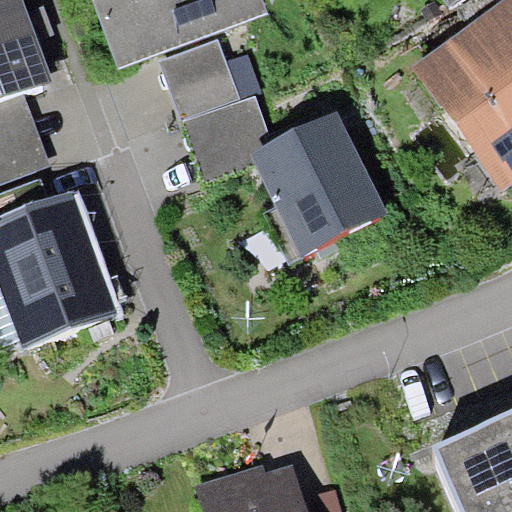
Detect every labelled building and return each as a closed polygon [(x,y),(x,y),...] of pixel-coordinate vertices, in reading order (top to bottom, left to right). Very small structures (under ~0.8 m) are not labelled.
[(21,0),(0,0),(0,105),(24,96),(53,86),(43,58),(21,0)] [(266,16),(259,0),(92,0),(120,72),(224,32),(266,16)] [(511,1),(412,73),(499,196),(511,186),(511,1)] [(217,43),(159,64),(182,124),(239,102),(217,43)] [(24,96),(0,105),(0,186),(51,167),(24,96)] [(185,124),(205,187),(254,169),(250,161),(275,148),(256,100),(185,124)] [(275,148),(250,161),(254,169),(302,264),(389,220),(337,117),(307,132),(275,148)] [(42,183),(0,198),(0,293),(23,354),(116,319),(96,267),(72,200),(51,207),(42,183)] [(511,511),(511,422),(434,455),(457,511),(511,511)] [(263,468),(196,490),(203,511),(306,511),(304,503),(293,469),(266,477),(263,468)] [(340,511),(334,494),(304,503),(306,511),(340,511)]
